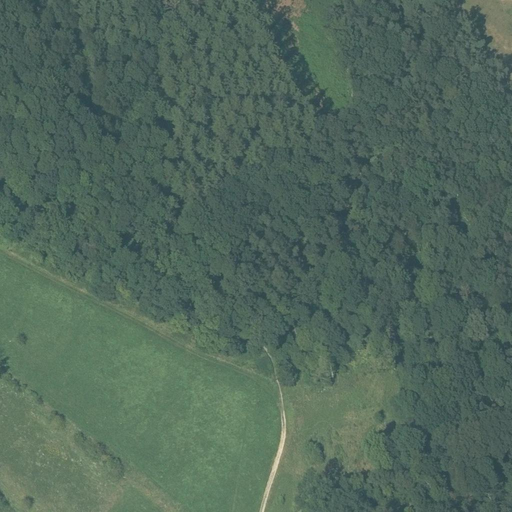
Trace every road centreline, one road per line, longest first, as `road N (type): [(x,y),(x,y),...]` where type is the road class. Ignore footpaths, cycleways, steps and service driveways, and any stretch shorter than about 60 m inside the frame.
road 1 (track): [(451,0),(465,47),(511,123)]
road 2 (track): [(261,511),(284,433),(283,391)]
